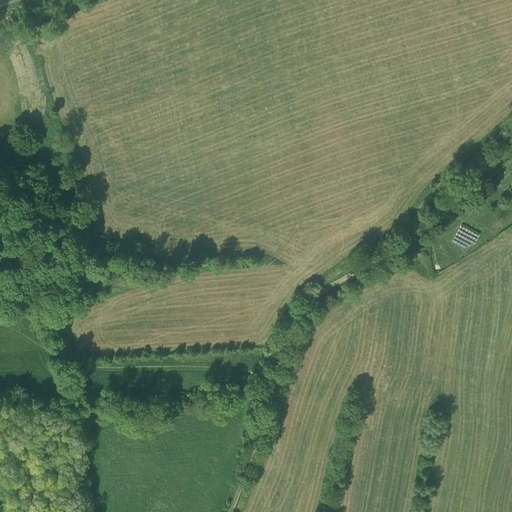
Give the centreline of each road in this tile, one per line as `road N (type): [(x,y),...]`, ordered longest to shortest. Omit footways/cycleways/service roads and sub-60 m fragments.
road 1 (track): [(511,147),(417,235),(299,311),(229,511)]
road 2 (track): [(409,241),(415,210),(511,117)]
